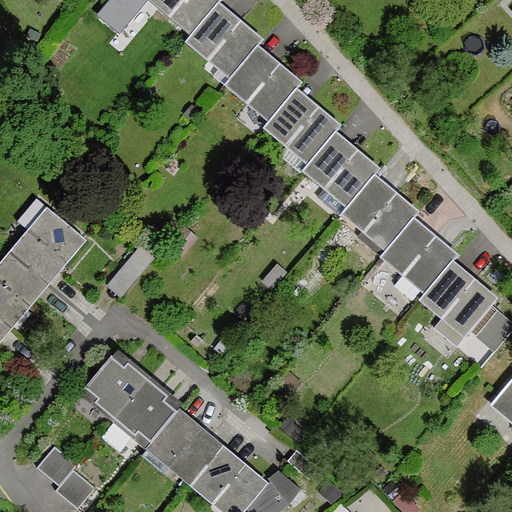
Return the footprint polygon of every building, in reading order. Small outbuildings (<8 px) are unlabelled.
[(223,0),(159,0),(197,31),(218,6),(223,0)] [(263,44),(218,6),(197,31),(192,38),(236,75),(257,50),(263,44)] [(300,86),(257,50),(236,75),(231,80),(275,117),(296,92),(300,86)] [(340,130),(296,92),(275,117),(270,124),(314,161),(335,136),(340,130)] [(379,172),(335,136),(314,161),(309,167),(353,204),(374,179),(379,172)] [(418,215),(374,179),(353,204),(348,209),(392,246),(413,222),(418,215)] [(17,257),(48,283),(57,272),(85,239),(54,213),(17,257)] [(457,258),(413,222),(392,246),(387,253),(409,271),(430,289),(451,264),(457,258)] [(139,247),(107,285),(122,297),(154,260),(139,247)] [(0,277),(0,319),(10,328),(38,294),(48,283),(17,257),(0,277)] [(473,282),(451,264),(430,289),(426,295),(447,314),(470,333),(497,302),(473,282)] [(430,289),(409,271),(396,286),(413,301),(421,292),(426,295),(430,289)] [(470,333),(447,314),(435,328),(458,348),(470,333)] [(511,333),(511,325),(499,314),(479,338),(496,353),(511,333)] [(0,339),(10,328),(0,319),(0,339)] [(116,420),(149,380),(129,363),(125,367),(113,357),(85,389),(99,400),(95,404),(116,420)] [(152,443),(178,412),(166,402),(169,397),(149,380),(116,420),(118,421),(135,436),(137,437),(140,434),(152,443)] [(511,383),(497,401),(511,413),(511,383)] [(222,449),(178,412),(152,443),(196,481),(222,449)] [(135,436),(118,421),(104,438),(122,453),(135,436)] [(78,466),(56,447),(38,469),(60,487),(74,471),(78,466)] [(380,461),(369,448),(341,473),(353,486),(380,461)] [(222,449),(196,481),(233,511),(246,511),(267,487),(244,468),(222,449)] [(318,469),(298,451),(289,462),(310,480),(318,469)] [(97,489),(74,471),(60,487),(57,492),(79,510),(97,489)]
